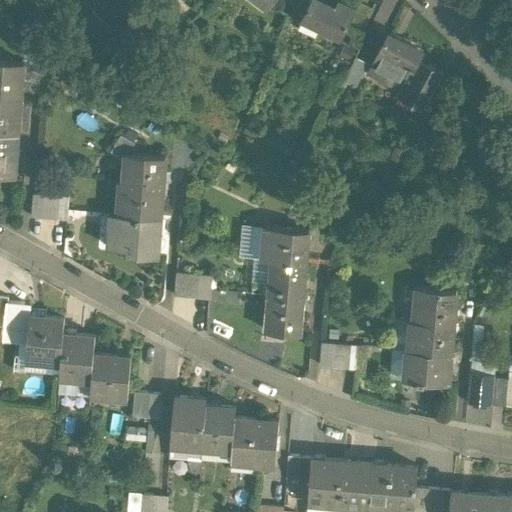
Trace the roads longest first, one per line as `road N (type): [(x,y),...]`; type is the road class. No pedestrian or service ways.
road 1 (residential): [(511,449),(431,437),(300,397),(0,243)]
road 2 (residential): [(511,78),(419,0)]
